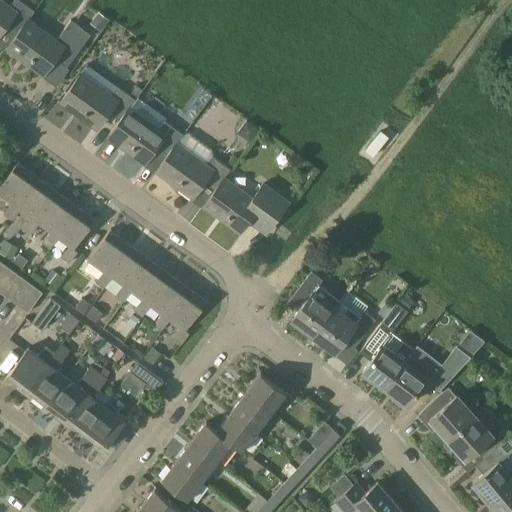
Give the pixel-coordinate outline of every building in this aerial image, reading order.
[(0,0),(0,34),(8,24),(18,31),(27,19),(28,19),(35,11),(20,0),(13,0),(10,6),(1,0),(0,0)] [(98,13),(91,23),(100,30),(108,20),(98,13)] [(7,47),(44,74),(56,58),(66,66),(90,34),(71,20),(56,40),(28,19),(27,19),(18,31),(7,47)] [(109,112),(119,120),(129,107),(129,108),(136,99),(142,90),(136,85),(129,94),(117,85),(111,94),(81,72),(60,101),(97,128),(109,112)] [(108,135),(145,162),(157,147),(167,154),(176,142),(177,142),(183,134),(165,120),(164,115),(141,98),(136,99),(129,108),(129,107),(119,120),(108,135)] [(246,120),(237,132),(249,141),(259,129),(246,120)] [(380,130),(364,150),(372,156),(388,137),(380,130)] [(167,154),(156,170),(193,197),(204,181),(215,189),(224,177),(231,168),(213,155),(211,149),(188,133),(183,134),(177,142),(176,142),(167,154)] [(12,219),(20,209),(41,180),(18,162),(19,160),(0,185),(0,194),(12,203),(4,213),(12,219)] [(297,174),(302,168),(292,161),(288,167),(297,174)] [(252,197),(224,177),(215,189),(203,205),(241,232),(251,218),(267,230),(288,201),(263,183),(252,197)] [(60,194),(41,180),(20,209),(31,217),(23,227),(31,233),(39,223),(60,194)] [(80,208),(60,194),(39,223),(50,231),(42,241),(51,248),(58,237),(80,208)] [(94,219),(80,208),(58,237),(69,245),(61,255),(70,261),(78,250),(74,248),(97,217),(96,217),(94,219)] [(104,287),(112,277),(133,247),(110,230),(112,228),(111,228),(88,259),(104,270),(96,281),(104,287)] [(0,251),(11,258),(16,249),(4,243),(0,249),(0,251)] [(152,261),(133,247),(112,277),(123,285),(115,295),(123,301),(131,291),(152,261)] [(27,259),(18,254),(13,261),(22,266),(27,259)] [(172,275),(152,261),(131,291),(142,299),(134,309),(143,315),(150,305),(172,275)] [(0,287),(13,270),(3,263),(0,266),(0,287)] [(22,277),(13,270),(0,287),(0,291),(8,297),(22,277)] [(60,276),(52,270),(45,280),(53,286),(60,276)] [(292,319),(313,335),(340,299),(319,284),(323,279),(311,270),(287,302),(298,311),(292,319)] [(191,289),(172,275),(150,305),(162,313),(154,323),(162,329),(169,319),(191,289)] [(32,284),(22,277),(8,297),(17,304),(32,284)] [(32,284),(17,304),(28,311),(42,292),(32,284)] [(206,300),(191,289),(169,319),(181,327),(173,337),(181,343),(189,332),(186,329),(208,299),(207,298),(206,300)] [(411,299),(404,294),(398,302),(405,307),(411,299)] [(42,330),(61,305),(50,297),(32,322),(42,330)] [(81,299),(76,306),(84,312),(90,305),(81,299)] [(360,315),(340,299),(313,335),(334,351),(343,339),(354,347),(375,319),(364,310),(360,315)] [(392,306),(387,301),(378,312),(384,317),(392,306)] [(397,302),(380,324),(391,332),(408,310),(397,302)] [(102,313),(93,306),(87,315),(96,321),(102,313)] [(133,314),(127,322),(133,327),(139,319),(133,314)] [(374,378),(380,383),(379,385),(384,389),(414,349),(403,341),(394,353),(382,344),(391,332),(380,324),(362,347),(373,356),(363,370),(364,371),(361,375),(371,382),(374,378)] [(47,361),(23,392),(31,398),(34,394),(46,403),(66,376),(56,368),(70,350),(61,343),(54,353),(47,361)] [(389,392),(390,391),(395,395),(392,398),(403,407),(406,403),(407,404),(427,378),(440,389),(471,356),(457,346),(442,365),(416,345),(414,349),(384,389),(389,392)] [(17,387),(23,392),(47,361),(54,353),(45,346),(38,355),(28,347),(7,374),(20,384),(17,387)] [(153,364),(158,357),(149,350),(144,357),(153,364)] [(137,361),(129,372),(142,381),(156,391),(164,380),(137,361)] [(66,376),(46,403),(58,412),(55,416),(62,421),(99,372),(90,365),(77,384),(66,376)] [(99,372),(62,421),(69,427),(72,423),(84,432),(104,405),(93,396),(99,389),(107,378),(106,377),(100,373),(99,372)] [(261,372),(246,392),(271,411),(286,392),(261,372)] [(417,415),(428,427),(434,423),(447,438),(474,414),(457,394),(456,395),(447,386),(426,405),(417,415)] [(246,392),(231,411),(256,430),(271,411),(246,392)] [(104,405),(84,432),(96,441),(93,445),(101,451),(107,442),(116,430),(122,434),(132,421),(127,416),(126,417),(124,420),(115,413),(116,411),(116,409),(108,403),(106,404),(105,405),(104,405)] [(474,414),(447,438),(461,454),(457,459),(468,471),(474,465),(499,443),(492,435),(485,427),(495,418),(484,405),(474,414)] [(231,411),(217,429),(217,430),(231,441),(230,441),(241,450),(256,430),(231,411)] [(206,421),(191,441),(216,460),(230,441),(231,441),(217,430),(217,429),(206,421)] [(307,439),(316,447),(322,453),(339,435),(324,421),(307,439)] [(473,482),(491,504),(511,486),(511,441),(507,436),(499,443),(474,465),(482,474),(473,482)] [(191,441),(177,460),(202,479),(216,460),(191,441)] [(301,464),(307,470),(322,453),(316,447),(310,454),(301,464)] [(187,499),(202,479),(177,460),(162,479),(187,499)] [(289,487),(290,488),(307,470),(301,464),(288,478),(284,482),(289,487)] [(383,511),(395,502),(378,481),(365,492),(356,481),(335,499),(345,511),(383,511)] [(284,482),(267,500),(273,506),(290,488),(289,487),(284,482)] [(511,511),(511,486),(491,504),(498,511),(511,511)] [(155,489),(140,508),(145,511),(176,511),(180,508),(155,489)] [(312,495),(307,490),(299,497),(306,506),(311,502),(312,495)] [(267,500),(256,511),(268,511),(273,506),(267,500)] [(403,511),(395,502),(383,511),(403,511)]
